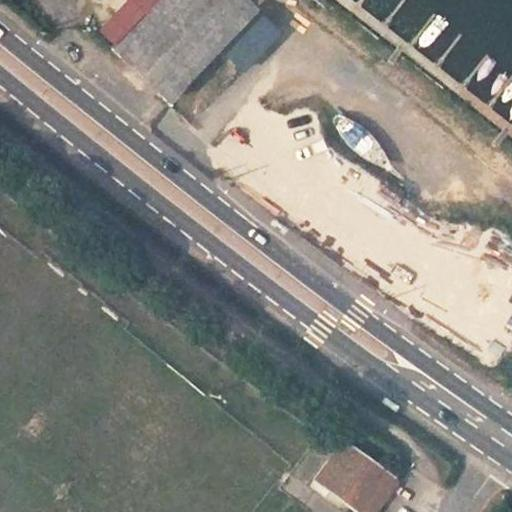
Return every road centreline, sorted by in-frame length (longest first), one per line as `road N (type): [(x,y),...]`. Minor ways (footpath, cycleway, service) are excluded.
road 1 (primary): [(511,425),(263,242),(0,32)]
road 2 (primary): [(0,72),(499,456)]
road 3 (unknown): [(175,172),(267,81),(284,70),(330,65),(511,181)]
